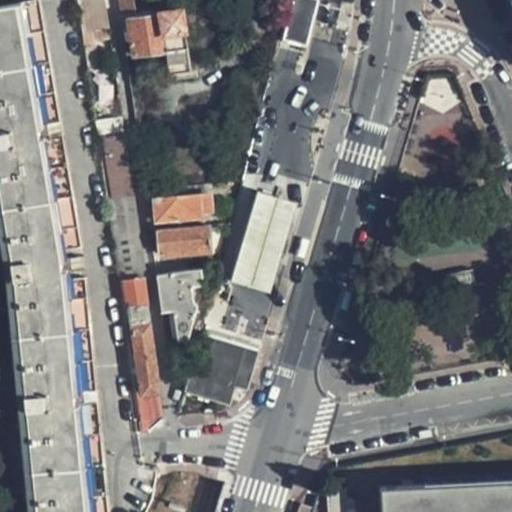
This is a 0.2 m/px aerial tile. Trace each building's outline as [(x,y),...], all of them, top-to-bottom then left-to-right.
[(39,0),(34,0),(16,4),(37,127),(59,124),(39,0)] [(108,29),(103,0),(93,0),(77,3),(84,50),(95,48),(93,32),(108,29)] [(135,16),(133,0),(119,0),(122,18),(135,16)] [(292,0),(282,40),(293,43),(306,46),(318,0),(292,0)] [(37,511),(86,511),(75,403),(74,392),(64,280),(63,273),(72,271),(69,258),(60,260),(59,252),(39,139),(37,127),(16,4),(0,7),(0,190),(14,268),(37,511)] [(192,72),(184,11),(164,14),(162,17),(132,22),(136,56),(167,52),(170,75),(192,72)] [(103,136),(113,202),(134,198),(124,132),(103,136)] [(39,139),(59,252),(82,248),(62,134),(39,139)] [(211,211),(209,184),(145,189),(141,190),(149,232),(159,231),(200,227),(198,213),(211,211)] [(273,295),(300,203),(257,191),(230,281),(273,295)] [(108,203),(113,236),(139,231),(134,198),(113,202),(108,203)] [(211,250),(209,226),(200,227),(159,231),(161,255),(211,250)] [(113,236),(120,280),(125,280),(142,277),(143,276),(144,276),(145,274),(145,273),(145,272),(139,231),(113,236)] [(157,275),(161,301),(167,299),(170,330),(176,330),(178,342),(190,339),(203,285),(201,269),(157,275)] [(423,294),(473,285),(472,281),(470,270),(420,280),(422,290),(423,294)] [(125,280),(129,306),(147,303),(143,276),(142,277),(125,280)] [(86,277),(64,280),(74,392),(97,390),(86,277)] [(142,390),(159,388),(147,303),(129,306),(142,390)] [(203,326),(200,333),(259,350),(261,343),(203,326)] [(200,333),(185,392),(231,404),(236,382),(248,386),(259,350),(200,333)] [(86,511),(107,511),(98,400),(75,403),(86,511)] [(141,404),(143,426),(165,423),(162,401),(141,404)] [(511,511),(511,484),(380,491),(380,511),(511,511)] [(349,511),(347,490),(330,492),(331,511),(349,511)]
